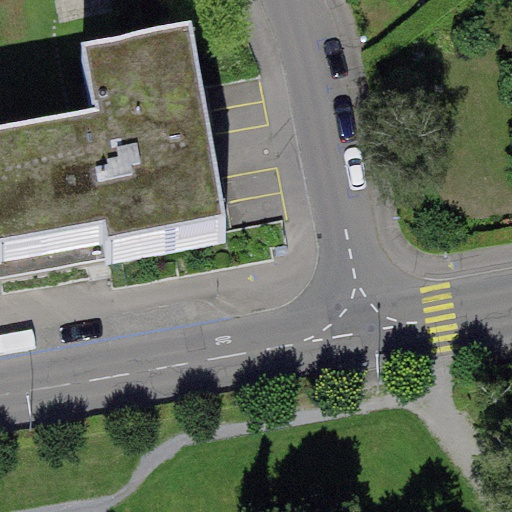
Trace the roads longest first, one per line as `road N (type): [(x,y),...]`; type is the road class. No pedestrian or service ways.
road 1 (residential): [(0,393),(374,331)]
road 2 (residential): [(374,331),(304,0)]
road 3 (residential): [(374,331),(511,308)]
